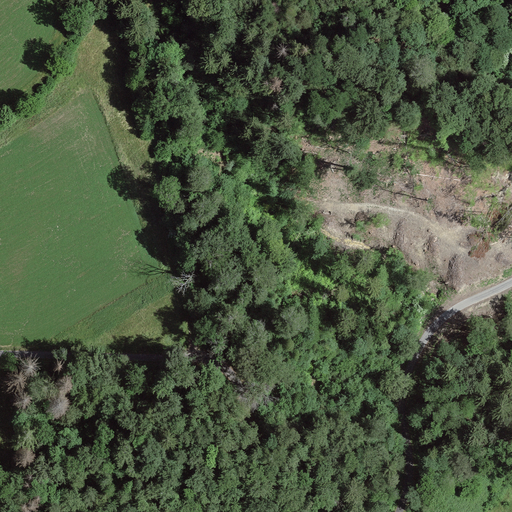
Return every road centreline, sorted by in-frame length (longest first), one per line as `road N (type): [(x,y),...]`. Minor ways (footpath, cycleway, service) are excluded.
road 1 (unclassified): [(244,511),(245,406),(221,366),(196,358),(0,353)]
road 2 (unclassified): [(511,281),(449,313),(415,355),(403,388),(410,472),(399,511)]
